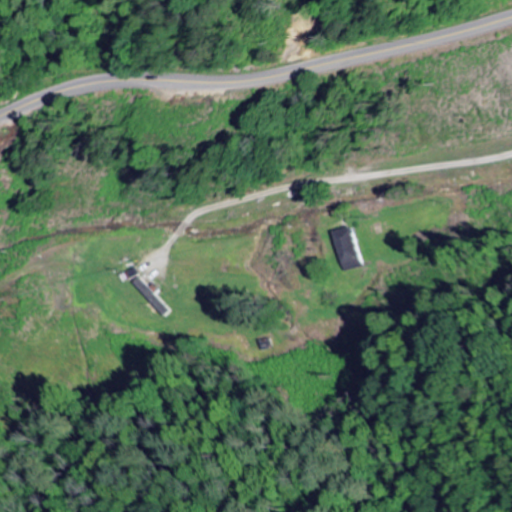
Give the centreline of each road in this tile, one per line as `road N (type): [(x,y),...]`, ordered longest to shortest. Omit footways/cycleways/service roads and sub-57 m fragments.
road 1 (secondary): [(0,114),(105,81),(269,76),(511,15)]
road 2 (residential): [(511,155),(293,186),(195,216)]
